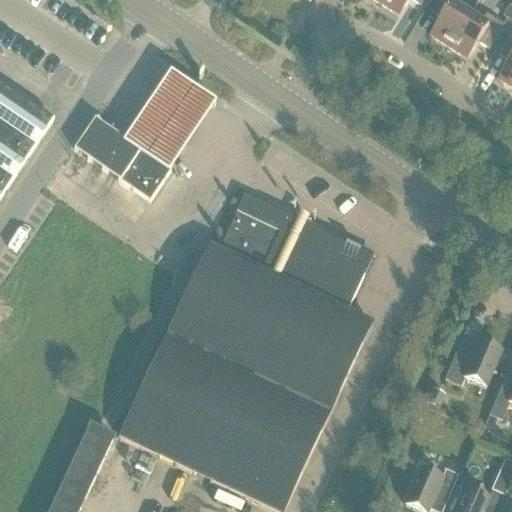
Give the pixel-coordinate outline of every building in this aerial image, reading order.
[(382,0),(379,6),(398,18),(409,1),(419,7),(424,0),(382,0)] [(428,37),(447,49),(468,16),(457,9),(462,0),(437,0),(429,13),(439,20),(428,37)] [(480,24),(468,16),(447,49),(466,61),(477,44),(487,51),(503,26),(485,15),(480,24)] [(496,80),(511,90),(511,32),(497,57),(507,63),(496,80)] [(152,103),(125,143),(170,173),(197,134),(215,107),(170,76),(152,103)] [(0,200),(52,123),(0,87),(0,200)] [(149,204),(170,173),(125,143),(94,122),(73,152),(149,204)] [(218,254),(209,250),(119,442),(268,511),(284,511),(371,326),(346,314),(371,259),(243,199),(236,215),(218,254)] [(485,390),(500,354),(479,344),(476,349),(461,343),(444,382),(460,389),(464,381),(485,390)] [(500,422),(504,413),(505,414),(509,405),(511,406),(511,370),(509,369),(492,408),(494,409),(490,418),(500,422)] [(445,396),(432,390),(425,405),(437,412),(445,396)] [(488,418),(483,428),(490,431),(494,421),(488,418)] [(79,511),(112,442),(89,431),(80,448),(72,444),(46,500),(54,504),(50,511),(79,511)] [(421,471),(405,508),(414,511),(442,511),(457,478),(445,472),(441,480),(421,471)] [(467,492),(457,511),(497,511),(504,498),(491,492),(487,501),(467,492)]
